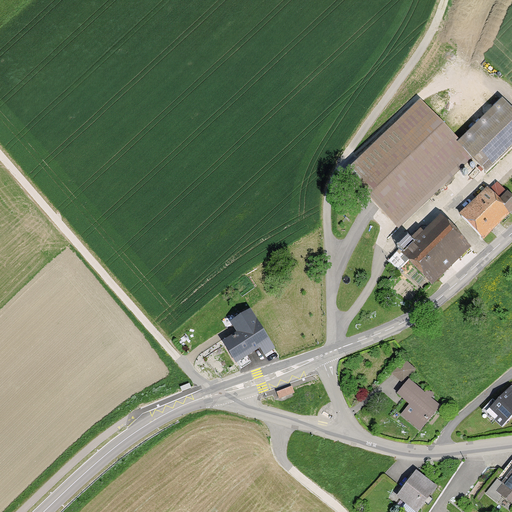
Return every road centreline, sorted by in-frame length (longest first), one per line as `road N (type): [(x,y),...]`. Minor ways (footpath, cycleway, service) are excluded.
road 1 (track): [(334,350),(332,181),(444,0)]
road 2 (track): [(207,396),(0,154)]
road 3 (tertiary): [(320,356),(423,312),(511,235)]
road 4 (tertiary): [(45,511),(113,448),(207,396)]
road 5 (residential): [(355,439),(388,450),(511,442)]
road 6 (residential): [(207,396),(355,439)]
